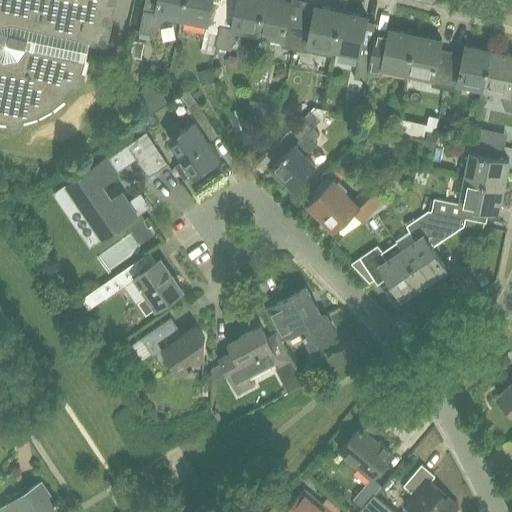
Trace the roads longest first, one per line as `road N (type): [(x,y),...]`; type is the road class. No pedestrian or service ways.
road 1 (residential): [(431,382),(276,223)]
road 2 (residential): [(498,511),(431,382)]
road 3 (residential): [(276,223),(250,202),(228,204),(213,218),(221,248),(252,249)]
road 4 (residential): [(431,382),(483,339),(511,295)]
